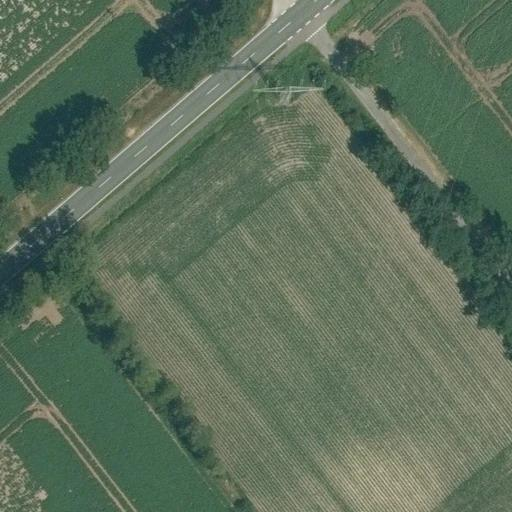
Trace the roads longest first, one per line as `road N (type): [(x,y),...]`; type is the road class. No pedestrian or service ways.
road 1 (secondary): [(304,10),(0,273)]
road 2 (unclassified): [(511,290),(304,10)]
